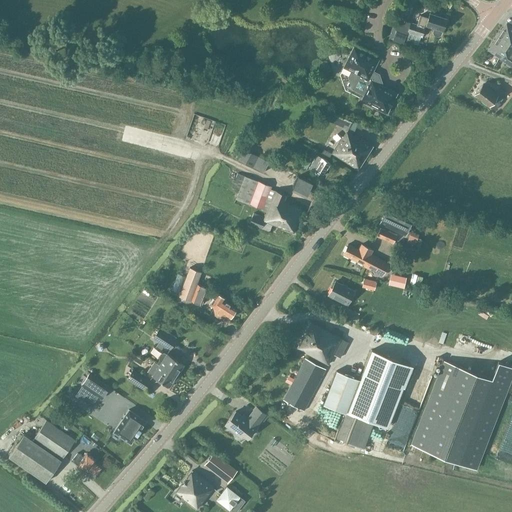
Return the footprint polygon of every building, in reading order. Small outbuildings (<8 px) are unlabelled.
[(411,22),(411,23),(400,19),(393,40),(404,44),(405,40),(414,43),(416,35),(424,37),(426,27),(425,27),(426,25),(435,28),(434,32),(435,35),(439,36),(441,35),(443,30),(447,18),(431,13),(429,18),(420,16),(418,24),(411,22)] [(511,26),(507,23),(504,28),(503,28),(488,50),(499,58),(511,67),(511,26)] [(354,47),(344,67),(354,72),(350,81),(353,89),(364,95),(361,101),(387,114),(397,94),(381,85),(382,84),(379,76),(372,73),(378,59),(354,47)] [(477,92),(475,95),(489,106),(494,111),(500,103),(499,102),(506,93),(500,87),(496,93),(489,87),(488,89),(483,85),(479,89),(478,89),(476,91),(477,92)] [(335,107),(332,114),(349,120),(352,113),(335,107)] [(212,137),(220,140),(224,126),(215,124),(212,137)] [(332,154),(358,171),(373,147),(349,132),(345,138),(343,137),(332,154)] [(237,159),(264,173),(269,162),(243,148),(237,159)] [(330,163),(317,155),(309,168),(322,176),(330,163)] [(238,173),(232,188),(239,191),(245,176),(238,173)] [(262,210),(268,213),(276,192),(271,190),(272,187),(245,176),(239,191),(236,199),(250,204),(263,209),(263,210),(262,210)] [(312,183),(298,176),(293,188),(307,195),(312,183)] [(289,197),(276,192),(268,213),(266,218),(254,213),(250,224),(270,231),(272,225),(295,233),(301,216),(299,215),(302,209),(286,203),(289,197)] [(379,223),(405,235),(412,219),(387,207),(379,223)] [(411,236),(419,239),(423,230),(415,227),(411,236)] [(373,250),(362,244),(359,250),(348,245),(344,254),(362,264),(362,265),(383,276),(389,264),(371,254),(373,250)] [(190,268),(179,296),(191,300),(197,284),(201,272),(190,268)] [(397,286),(405,288),(407,278),(399,276),(397,286)] [(329,295),(348,305),(355,291),(336,281),(329,295)] [(197,284),(191,300),(202,304),(208,288),(197,284)] [(217,293),(209,305),(214,308),(215,314),(220,317),(227,316),(230,318),(232,316),(233,316),(235,312),(235,311),(236,309),(224,301),(225,299),(217,293)] [(147,314),(151,304),(138,299),(134,309),(147,314)] [(311,322),(297,348),(308,353),(328,364),(333,354),(340,358),(348,342),(311,322)] [(159,329),(153,338),(170,349),(176,341),(175,340),(165,334),(159,329)] [(372,350),(348,412),(388,427),(403,387),(404,388),(413,366),(372,350)] [(157,363),(159,364),(177,376),(184,365),(165,352),(162,353),(160,356),(160,359),(157,363)] [(283,400),(304,411),(326,369),(306,358),(284,400),(283,400)] [(153,375),(152,376),(170,387),(177,376),(159,364),(157,363),(154,361),(148,371),(153,375)] [(444,361),(411,444),(460,463),(492,379),(444,361)] [(492,379),(460,463),(477,469),(511,378),(511,367),(499,362),(497,367),(492,379)] [(150,381),(133,370),(127,378),(145,389),(150,381)] [(336,371),(323,404),(346,413),(359,380),(336,371)] [(89,374),(81,385),(82,386),(98,397),(101,399),(109,387),(89,374)] [(236,411),(225,425),(241,437),(243,435),(248,439),(267,414),(256,407),(246,419),(236,411)] [(140,430),(146,421),(129,410),(114,432),(131,443),(136,435),(137,435),(138,435),(137,434),(140,431),(141,430),(140,430)] [(346,413),(336,438),(364,449),(373,423),(346,413)] [(33,436),(31,439),(61,460),(76,440),(47,420),(35,437),(33,436)] [(61,460),(31,439),(24,434),(9,457),(46,482),(61,460)] [(77,453),(72,461),(74,462),(88,473),(90,470),(97,475),(102,468),(95,463),(96,460),(87,453),(83,458),(77,453)] [(214,472),(228,482),(237,470),(224,460),(214,472)] [(203,501),(203,502),(214,488),(192,471),(176,492),(197,508),(203,501)] [(217,499),(230,509),(234,511),(235,511),(245,500),(240,497),(240,496),(227,486),(217,499)]
